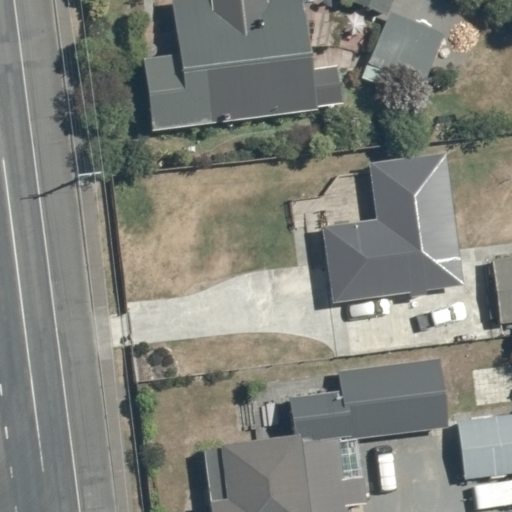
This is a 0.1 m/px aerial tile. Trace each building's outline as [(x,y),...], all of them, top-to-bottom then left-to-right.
[(300,65),(291,0),(158,0),(166,54),(132,59),(140,126),(335,101),(330,61),(300,65)] [(388,0),(351,0),(386,10),(388,0)] [(436,32),(382,12),(360,72),(413,92),(436,32)] [(453,283),(436,152),(362,161),(369,214),(318,221),(328,299),(453,283)] [(511,312),(511,250),(466,253),(471,315),(511,312)] [(444,425),(436,355),(243,376),(250,432),(194,438),(201,511),(343,511),(335,437),(444,425)] [(511,469),(511,409),(453,416),(460,475),(511,469)]
